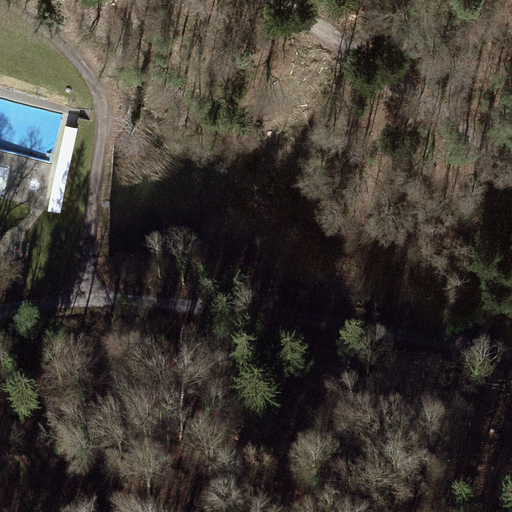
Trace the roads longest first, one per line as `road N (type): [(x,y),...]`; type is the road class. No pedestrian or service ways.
road 1 (track): [(511,351),(121,303),(0,319)]
road 2 (track): [(80,304),(104,112),(91,75),(1,0)]
road 3 (track): [(284,0),(372,58),(511,172)]
